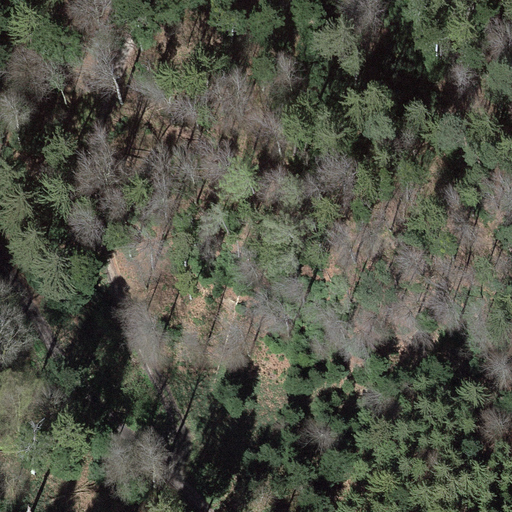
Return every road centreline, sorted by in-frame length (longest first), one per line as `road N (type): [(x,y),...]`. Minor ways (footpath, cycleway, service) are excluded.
road 1 (track): [(144,0),(99,114),(93,210),(181,435),(178,454),(162,465)]
road 2 (track): [(208,511),(93,402),(0,258)]
